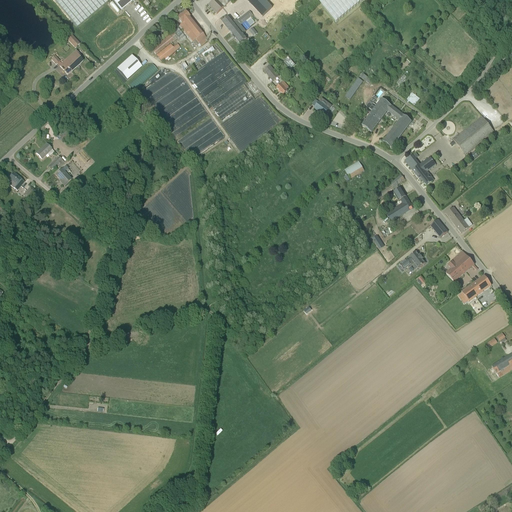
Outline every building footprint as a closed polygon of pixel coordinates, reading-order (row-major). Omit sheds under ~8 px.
[(110,0),(111,0),(118,7),(121,11),(134,0),(53,0),(77,28),(110,0)] [(214,0),(208,6),(217,15),(231,0),(214,0)] [(264,0),(245,0),(262,17),(270,10),(272,8),(264,0)] [(317,0),(336,23),(363,0),(317,0)] [(180,26),(193,42),(196,40),(203,34),(185,12),(177,18),(182,24),(180,26)] [(240,45),(247,39),(242,34),(245,32),(236,20),(233,22),(229,17),(222,23),(240,45)] [(152,50),(156,55),(177,38),(181,43),(186,39),(178,29),(152,50)] [(72,36),(72,37),(68,41),(75,49),(80,44),(72,36)] [(170,44),(157,55),(162,62),(180,48),(177,44),(173,47),(170,44)] [(202,55),(204,58),(215,51),(212,47),(202,55)] [(83,62),(80,58),(81,57),(76,51),(59,67),(67,76),(83,62)] [(203,59),(207,64),(215,58),(211,53),(203,59)] [(60,62),(55,57),(51,60),(56,66),(57,65),(60,62)] [(131,57),(116,70),(127,81),(141,68),(131,57)] [(290,69),(294,65),(287,57),(282,61),(290,69)] [(152,65),(128,86),(134,92),(157,70),(152,65)] [(273,82),(279,77),(270,66),(264,71),(273,82)] [(315,70),(313,72),(305,80),(309,85),(317,77),(316,76),(319,74),(315,70)] [(365,81),(369,84),(372,80),(371,79),(370,80),(361,74),(359,77),(365,81)] [(283,96),(287,91),(286,90),(289,88),(284,82),(277,89),(283,96)] [(366,107),(373,112),(362,126),(371,134),(388,112),(400,121),(383,143),(391,149),(407,129),(411,122),(393,109),(382,100),(377,106),(370,101),(366,107)] [(325,106),(319,102),(314,109),(324,116),(331,107),(327,104),(325,106)] [(453,140),(465,156),(495,133),(482,117),(453,140)] [(42,160),(47,155),(52,150),(47,144),(36,154),(42,160)] [(474,152),(466,157),(470,162),(478,156),(474,152)] [(420,166),(415,160),(412,156),(405,162),(415,175),(421,182),(422,181),(427,187),(432,182),(430,179),(432,178),(430,175),(427,172),(436,165),(430,158),(420,166)] [(52,170),(57,165),(59,168),(64,163),(59,157),(48,167),(52,170)] [(345,171),(350,179),(364,171),(359,162),(345,171)] [(65,187),(71,181),(62,170),(59,173),(58,173),(58,174),(56,176),(61,181),(63,183),(62,183),(65,187)] [(6,183),(14,189),(17,192),(21,187),(24,183),(13,174),(6,183)] [(374,195),(378,200),(393,189),(394,190),(398,187),(398,186),(405,180),(401,176),(390,185),(389,185),(374,195)] [(87,197),(93,192),(87,186),(84,189),(73,198),(78,205),(87,197)] [(404,214),(403,212),(412,207),(406,197),(405,197),(401,189),(393,193),(398,202),(401,200),(404,204),(386,215),(391,222),(404,214)] [(23,196),(28,200),(32,195),(27,191),(23,196)] [(446,214),(451,221),(453,224),(461,218),(453,208),(446,214)] [(469,228),(472,226),(467,219),(464,221),(461,218),(453,224),(461,234),(469,228)] [(430,227),(440,239),(448,233),(438,221),(430,227)] [(388,228),(383,232),(386,237),(391,233),(388,228)] [(408,267),(411,265),(415,270),(418,268),(418,269),(425,264),(422,260),(423,259),(420,256),(419,256),(416,252),(409,258),(407,260),(404,262),(404,261),(401,263),(402,264),(399,265),(404,271),(406,269),(409,267),(408,267)] [(462,252),(451,262),(452,262),(448,266),(451,270),(446,274),(454,283),(474,265),(462,252)] [(57,266),(49,262),(46,268),(54,272),(59,275),(62,270),(57,267),(57,266)] [(484,276),(461,293),(468,302),(491,286),(484,276)] [(305,310),(308,313),(314,308),(312,305),(305,310)] [(502,333),(496,337),(499,342),(505,338),(502,333)] [(494,339),(486,345),(489,349),(497,343),(494,339)] [(511,354),(492,367),(495,373),(511,363),(511,354)] [(511,363),(495,373),(498,378),(511,369),(511,368),(511,363)]
